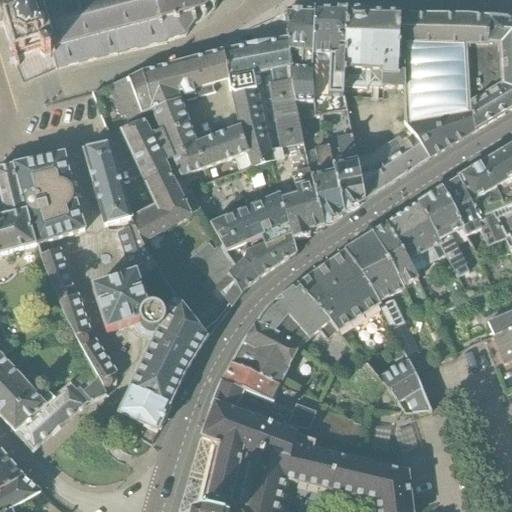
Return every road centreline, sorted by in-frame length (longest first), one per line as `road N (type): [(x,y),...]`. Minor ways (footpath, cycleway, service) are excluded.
road 1 (tertiary): [(511,126),(381,205),(253,301),(202,372),(154,511)]
road 2 (residential): [(240,0),(226,32),(210,42),(61,88)]
road 3 (residential): [(0,432),(52,484),(128,511)]
